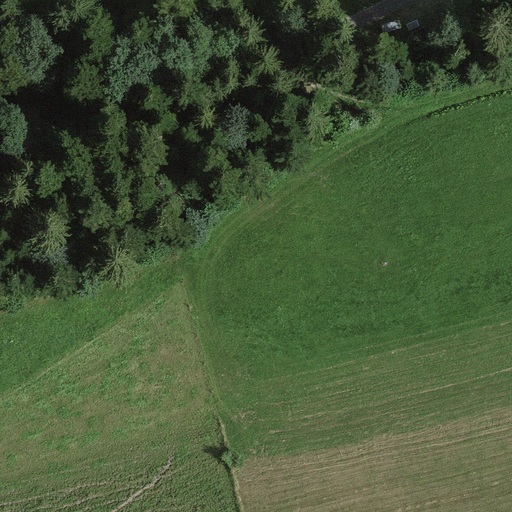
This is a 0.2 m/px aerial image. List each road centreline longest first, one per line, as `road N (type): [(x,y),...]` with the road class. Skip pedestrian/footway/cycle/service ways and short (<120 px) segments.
road 1 (track): [(0,172),(55,128),(404,0)]
road 2 (track): [(257,59),(334,94),(393,105),(511,80)]
